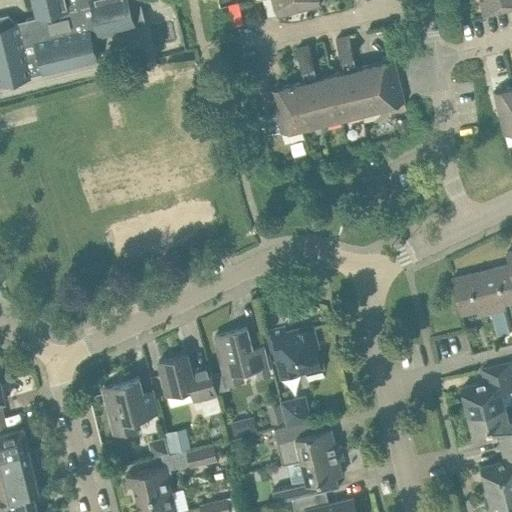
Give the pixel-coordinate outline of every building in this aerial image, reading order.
[(32,0),(36,16),(16,21),(8,14),(0,15),(0,84),(31,77),(31,75),(98,59),(93,37),(137,26),(136,25),(146,23),(140,0),(32,0)] [(319,0),(273,0),(277,16),(321,4),(319,0)] [(511,0),(480,0),(484,15),(511,8),(511,0)] [(238,3),(228,6),(233,27),(243,25),(238,3)] [(336,38),(339,48),(351,45),(349,35),(336,38)] [(296,48),(299,58),(312,55),(309,45),(296,48)] [(351,45),(339,48),(341,59),(354,56),(351,45)] [(312,55),(299,58),(302,69),(314,66),(312,55)] [(374,78),(397,72),(394,58),(371,64),(374,78)] [(378,93),(374,78),(371,64),(350,69),(361,112),(382,107),(378,93)] [(361,112),(350,69),(330,74),(341,117),(361,112)] [(374,78),(378,93),(401,87),(397,72),(374,78)] [(330,74),(311,79),(322,122),(341,117),(330,74)] [(291,84),(302,127),(322,122),(311,79),(291,84)] [(273,113),(260,116),(264,135),(281,130),(282,132),(283,132),(286,142),(304,137),(302,127),(291,84),(271,89),(276,112),(273,113)] [(505,134),(511,132),(511,86),(494,91),(505,134)] [(378,93),(382,107),(405,101),(401,87),(378,93)] [(408,117),(396,120),(400,137),(412,133),(408,117)] [(511,300),(511,272),(510,263),(481,270),(492,311),(505,308),(504,303),(511,300)] [(479,314),(492,311),(481,270),(453,277),(462,313),(478,309),(479,314)] [(306,370),(309,382),(324,378),(311,327),(285,333),(284,328),(266,333),(271,353),(276,352),(282,376),(306,370)] [(212,377),(216,392),(229,388),(228,385),(244,381),(242,372),(257,368),(259,377),(270,374),(263,346),(252,349),(247,328),(215,336),(225,373),(212,377)] [(221,410),(216,392),(212,377),(209,364),(191,369),(187,353),(158,361),(167,395),(192,389),(197,408),(202,407),(204,414),(221,410)] [(462,387),(469,414),(505,405),(502,391),(511,388),(511,371),(510,362),(483,368),(486,381),(462,387)] [(148,416),(144,398),(139,379),(104,388),(115,432),(128,429),(127,422),(148,416)] [(304,396),(281,402),(286,421),(287,426),(310,420),(304,396)] [(286,421),(281,402),(267,406),(271,424),(286,421)] [(502,448),(511,445),(511,418),(509,419),(505,405),(469,414),(476,441),(499,435),(502,448)] [(8,431),(4,416),(0,417),(0,455),(29,449),(23,427),(8,431)] [(283,463),(301,458),(341,449),(339,440),(334,441),(331,427),(325,429),(322,417),(312,420),(310,420),(287,426),(274,429),(283,463)] [(191,448),(185,427),(166,432),(171,453),(191,448)] [(156,456),(168,453),(164,439),(152,442),(156,456)] [(138,499),(172,491),(168,476),(172,475),(170,469),(191,464),(191,466),(219,460),(216,443),(190,449),(161,457),(164,465),(125,475),(128,485),(134,484),(138,499)] [(482,466),(489,493),(511,487),(511,445),(502,448),(505,460),(482,466)] [(0,477),(34,469),(29,449),(0,455),(0,477)] [(292,498),(294,498),(326,490),(339,487),(336,475),(342,474),(339,460),(344,459),(341,449),(301,458),(307,482),(289,486),(292,498)] [(0,500),(39,491),(34,469),(0,477),(0,488),(1,492),(0,491),(0,500)] [(511,511),(511,487),(489,493),(493,511),(511,511)] [(326,490),(294,498),(297,510),(306,508),(307,511),(356,511),(353,497),(328,502),(326,490)] [(41,498),(39,491),(0,500),(0,511),(37,511),(35,499),(41,498)] [(141,511),(137,511),(176,511),(177,511),(172,491),(138,499),(141,511)] [(231,511),(228,497),(201,503),(202,506),(203,511),(231,511)]
